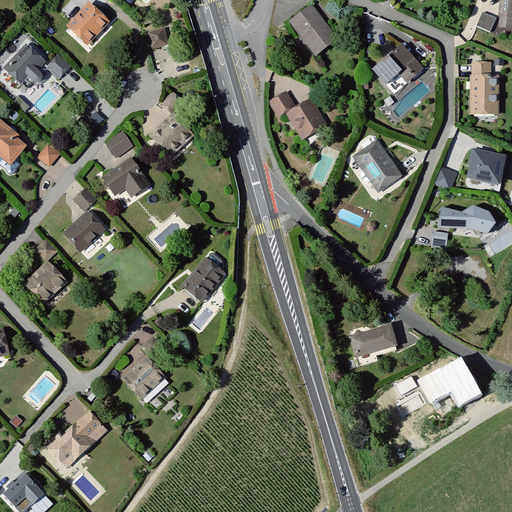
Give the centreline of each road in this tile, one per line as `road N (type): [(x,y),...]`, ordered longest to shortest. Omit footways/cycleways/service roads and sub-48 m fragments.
road 1 (residential): [(356,0),(438,35),(449,54),(446,128),(402,234),(371,284)]
road 2 (secondary): [(351,505),(258,186)]
road 3 (track): [(248,242),(243,311),(226,372),(128,511)]
road 4 (residential): [(0,260),(141,88)]
road 5 (residential): [(511,401),(351,505)]
road 6 (unclassified): [(371,284),(426,329),(511,372)]
road 7 (unclassified): [(258,186),(277,193),(371,284)]
road 8 (secondary): [(258,186),(218,41)]
road 9 (residential): [(0,297),(83,385)]
